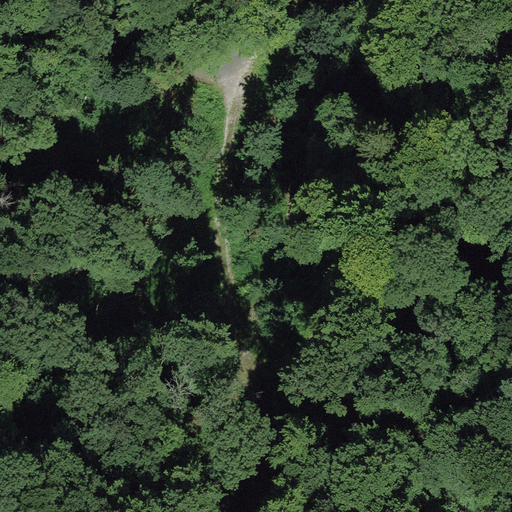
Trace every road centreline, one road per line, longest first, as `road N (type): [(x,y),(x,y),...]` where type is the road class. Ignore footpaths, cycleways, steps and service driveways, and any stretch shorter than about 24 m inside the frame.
road 1 (track): [(232,60),(218,226),(241,354),(261,367),(281,364),(328,322),(368,401)]
road 2 (residential): [(272,0),(232,60),(206,66),(181,51),(170,0)]
